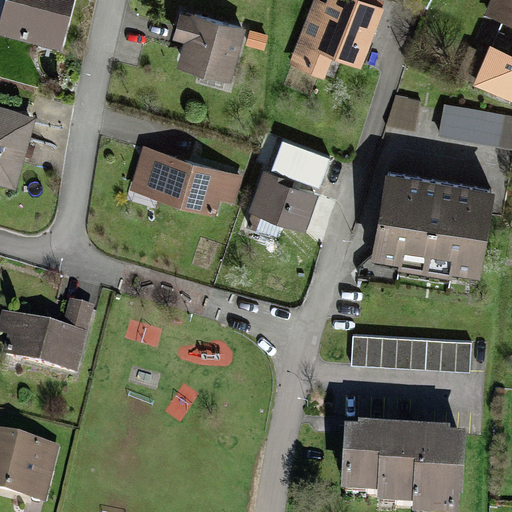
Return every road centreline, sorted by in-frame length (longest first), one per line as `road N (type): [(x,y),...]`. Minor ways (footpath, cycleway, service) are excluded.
road 1 (residential): [(266,511),(291,342),(266,322),(198,298),(57,261)]
road 2 (residential): [(109,0),(57,261)]
road 3 (unknown): [(332,262),(356,238),(398,149),(506,160)]
road 4 (unknown): [(291,381),(483,395)]
